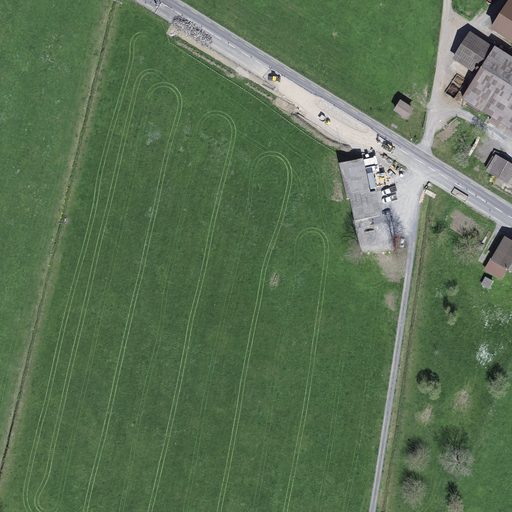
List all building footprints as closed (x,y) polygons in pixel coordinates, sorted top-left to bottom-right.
[(511,1),(494,30),(511,41),(511,1)] [(511,125),(511,59),(496,49),(495,51),(471,36),(456,60),(479,75),(463,100),(493,119),(490,123),(497,127),(500,124),(502,119),(511,125)] [(401,103),(396,112),(406,118),(412,110),(401,103)] [(511,131),(511,125),(502,119),(500,124),(511,131)] [(378,204),(372,205),(370,193),(363,159),(342,164),(342,165),(349,198),(353,222),(380,216),(378,204)] [(489,170),(509,183),(511,179),(511,168),(496,159),(489,170)] [(346,198),(349,198),(342,165),(339,166),(346,198)] [(511,272),(511,244),(504,240),(487,269),(502,278),(507,269),(511,272)] [(489,288),(493,282),(486,278),(483,285),(489,288)]
